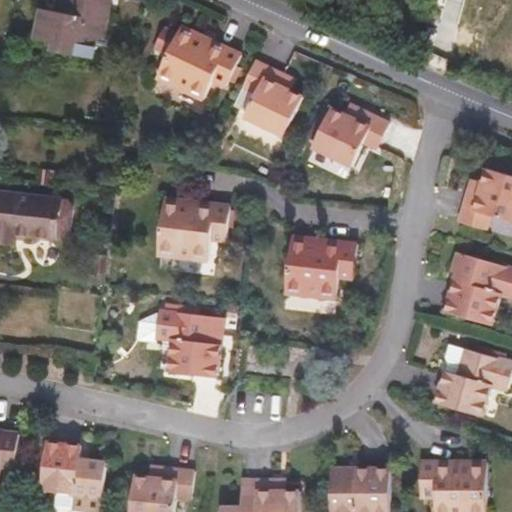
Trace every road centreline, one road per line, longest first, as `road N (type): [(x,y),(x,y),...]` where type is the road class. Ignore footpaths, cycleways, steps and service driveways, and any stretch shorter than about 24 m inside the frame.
road 1 (residential): [(450,89),(390,339),(364,383),(331,416),(284,435),(234,434),(0,387)]
road 2 (unknown): [(413,225),(184,157)]
road 3 (tertiary): [(258,0),(450,89)]
